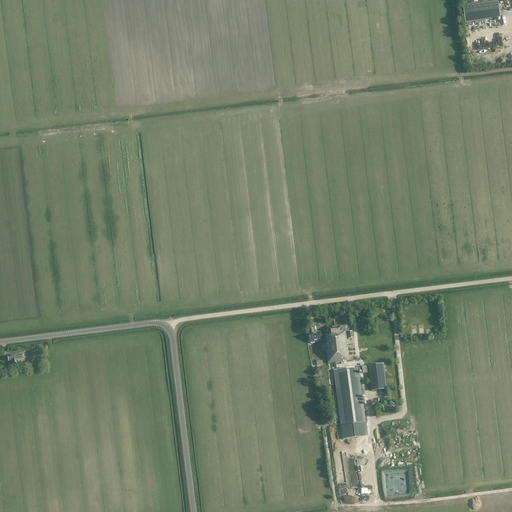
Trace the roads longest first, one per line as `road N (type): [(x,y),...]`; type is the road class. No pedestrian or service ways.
road 1 (unclassified): [(166,327),(511,278)]
road 2 (tertiary): [(194,511),(166,327)]
road 3 (tertiary): [(0,342),(166,327)]
